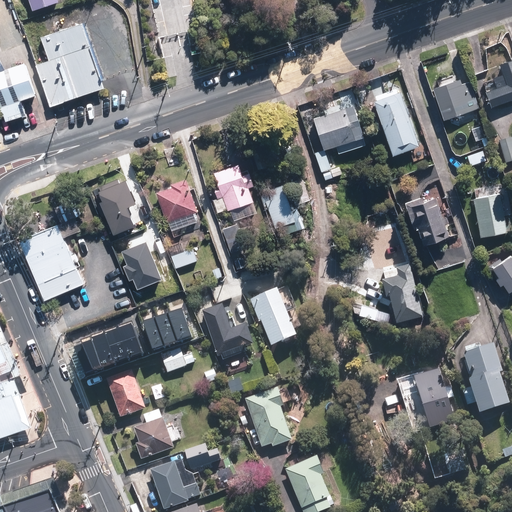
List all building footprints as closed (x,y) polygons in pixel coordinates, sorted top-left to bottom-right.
[(28,0),(33,12),(58,3),(57,0),(28,0)] [(43,37),(51,61),(66,56),(92,47),(84,23),(43,37)] [(106,88),(92,47),(66,56),(80,96),(106,88)] [(66,56),(51,61),(65,101),(80,96),(66,56)] [(511,98),(511,58),(499,63),(502,73),(492,76),(495,86),(485,90),(490,106),(511,98)] [(37,65),(51,106),(65,101),(51,61),(37,65)] [(5,116),(7,121),(28,115),(23,100),(36,96),(25,64),(0,72),(0,110),(2,117),(5,116)] [(460,77),(432,87),(443,118),(478,107),(469,80),(462,82),(460,77)] [(399,90),(373,100),(377,114),(390,158),(421,146),(399,90)] [(355,104),(313,117),(323,148),(365,134),(355,104)] [(511,135),(499,139),(505,162),(511,159),(511,135)] [(267,147),(252,151),(258,170),(272,166),(267,147)] [(325,150),(324,147),(314,151),(325,183),(335,179),(325,150)] [(238,164),(214,172),(217,182),(212,184),(217,197),(222,196),(227,211),(230,209),(234,220),(255,213),(247,189),(254,186),(248,169),(241,171),(238,164)] [(303,178),(288,182),(295,204),(310,200),(303,178)] [(135,226),(127,207),(135,204),(126,182),(119,184),(118,179),(98,187),(100,191),(98,192),(102,203),(100,203),(113,235),(135,226)] [(172,187),(156,193),(168,230),(199,220),(185,179),(171,184),(172,187)] [(295,220),(282,185),(267,191),(271,199),(265,202),(274,227),(295,220)] [(500,193),(472,198),(480,235),(507,230),(500,193)] [(421,197),(404,202),(418,243),(447,233),(435,196),(423,200),(421,197)] [(19,240),(47,302),(85,286),(58,223),(19,240)] [(234,225),(225,228),(230,243),(240,239),(234,225)] [(162,280),(147,242),(122,252),(128,265),(124,267),(129,281),(134,280),(137,289),(162,280)] [(193,247),(171,254),(175,267),(197,259),(193,247)] [(511,287),(511,258),(509,254),(492,266),(498,276),(495,278),(499,284),(502,282),(508,290),(511,287)] [(423,314),(410,265),(384,271),(385,275),(381,276),(385,294),(389,293),(396,320),(423,314)] [(219,267),(213,269),(216,277),(222,275),(219,267)] [(226,279),(209,285),(216,304),(232,298),(226,279)] [(295,336),(276,289),(249,300),(258,321),(260,320),(271,346),(295,336)] [(190,295),(178,298),(182,313),(194,310),(190,295)] [(222,305),(202,312),(218,358),(253,346),(245,324),(230,329),(222,305)] [(190,337),(180,308),(169,312),(179,341),(190,337)] [(179,341),(169,312),(156,316),(165,346),(179,341)] [(165,346),(156,316),(143,321),(153,350),(165,346)] [(116,318),(95,325),(102,344),(98,346),(106,369),(144,356),(132,323),(119,327),(116,318)] [(510,402),(492,343),(460,353),(479,412),(510,402)] [(180,348),(162,355),(168,372),(186,365),(180,348)] [(0,436),(34,427),(0,351),(0,436)] [(454,419),(438,367),(397,380),(413,432),(454,419)] [(145,408),(131,371),(106,380),(120,417),(145,408)] [(276,388),(245,399),(262,447),(271,444),(272,447),(290,440),(278,404),(282,403),(276,388)] [(173,448),(162,418),(134,429),(139,442),(135,443),(141,460),(173,448)] [(207,445),(185,451),(191,470),(213,463),(207,445)] [(511,446),(503,449),(506,457),(511,455),(511,446)] [(317,456),(285,470),(302,511),(321,511),(333,507),(320,476),(325,475),(317,456)] [(175,462),(151,470),(163,509),(202,496),(197,483),(183,488),(175,462)] [(0,496),(0,507),(5,506),(51,490),(55,499),(62,496),(55,477),(0,496)] [(51,490),(5,506),(7,511),(60,511),(55,499),(51,490)]
